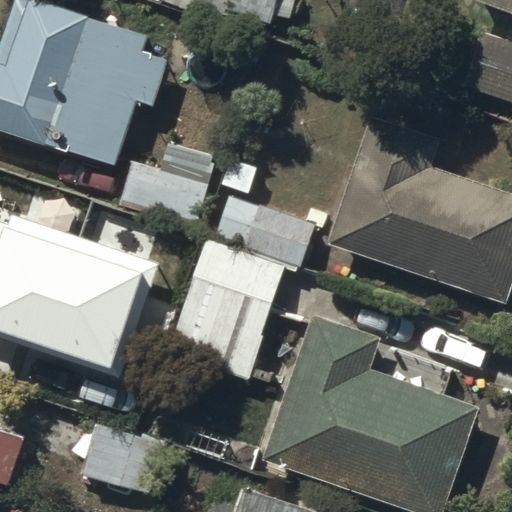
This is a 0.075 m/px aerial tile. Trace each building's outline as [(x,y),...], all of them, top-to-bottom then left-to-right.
[(148,42),(23,0),(19,0),(0,57),(0,130),(119,170),(140,108),(153,112),(169,64),(144,56),(148,42)] [(158,0),(224,24),(228,12),(272,27),(281,0),(158,0)] [(511,0),(476,0),(476,1),(511,12),(511,0)] [(511,41),(493,34),(473,89),(511,103),(511,41)] [(442,142),(383,122),(343,239),(511,296),(511,294),(511,195),(433,169),(442,142)] [(164,176),(140,168),(128,205),(196,228),(218,164),(173,149),(164,176)] [(311,217),(229,190),(216,227),(299,254),(311,217)] [(8,227),(0,224),(0,337),(119,377),(157,265),(12,216),(8,227)] [(286,260),(208,236),(174,346),(251,370),(286,260)] [(378,341),(321,321),(272,459),(420,511),(444,511),(481,410),(368,370),(378,341)] [(165,452),(97,428),(82,473),(149,497),(165,452)] [(28,440),(0,429),(0,483),(11,488),(28,440)] [(295,511),(229,489),(221,511),(295,511)]
